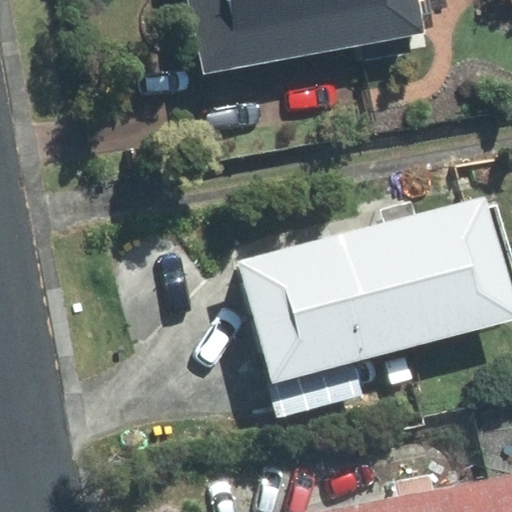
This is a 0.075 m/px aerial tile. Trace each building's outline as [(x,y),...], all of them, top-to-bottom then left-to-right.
[(188,0),(203,74),(358,43),(361,62),(427,49),(420,13),(447,8),(445,0),(188,0)] [(399,348),(511,316),(511,302),(510,294),(511,293),(511,260),(496,203),(488,205),(485,195),(365,228),(399,348)] [(240,262),(272,383),(353,361),(399,348),(365,228),(240,262)] [(281,415),(361,394),(353,361),(272,383),(281,415)] [(511,511),(511,474),(321,511),(511,511)]
